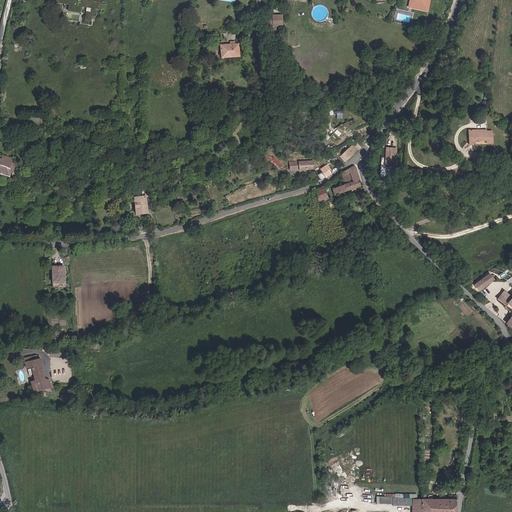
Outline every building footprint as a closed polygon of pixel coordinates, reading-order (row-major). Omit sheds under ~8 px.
[(52,0),(52,5),(68,7),(67,13),(81,15),(81,9),(91,10),(91,12),(87,12),(86,22),(93,23),(95,10),(102,11),(103,2),(84,0),(52,0)] [(271,16),(270,17),(270,26),(270,27),(281,28),(282,16),(271,16)] [(238,46),(236,46),(231,47),(221,47),(222,60),(239,59),(238,46)] [(333,109),(333,113),(337,113),(336,118),(342,118),(343,110),(333,109)] [(489,146),(490,136),(485,135),(485,134),(468,133),(468,146),(473,146),(473,143),(483,143),(482,146),(489,146)] [(341,156),(346,161),(358,150),(356,148),(353,150),(351,147),(341,156)] [(396,149),(387,148),(385,167),(395,167),(396,149)] [(271,157),(269,155),(272,153),(268,149),(262,155),(265,158),(267,157),(277,170),(282,165),(273,155),(271,157)] [(13,172),(17,163),(12,162),(13,159),(3,156),(2,159),(0,158),(0,173),(10,177),(12,172),(13,172)] [(298,171),(313,170),(312,162),(289,162),(289,171),(298,170),(298,171)] [(324,175),(325,177),(331,173),(329,171),(330,170),(327,166),(316,172),(318,178),(324,175)] [(352,168),(340,173),(344,185),(332,190),(335,196),(359,188),(357,183),(359,182),(354,168),(352,168)] [(323,187),(314,191),(319,203),(328,200),(323,187)] [(136,215),(147,213),(146,204),(145,197),(143,197),(143,195),(140,195),(140,198),(133,200),(136,215)] [(51,267),(51,282),(61,283),(61,267),(51,267)] [(490,274),(482,279),(486,285),(489,283),(488,281),(493,278),(490,274)] [(477,291),(486,285),(482,279),(473,285),(477,291)] [(494,296),(507,307),(511,301),(511,284),(506,280),(494,296)] [(30,383),(31,387),(32,392),(38,391),(50,388),(49,382),(44,380),(40,360),(37,356),(24,359),(26,369),(31,368),(31,371),(29,371),(30,375),(32,375),(34,382),(30,383)] [(404,500),(414,500),(417,500),(417,495),(386,495),(385,497),(377,498),(378,505),(396,500),(404,500)] [(414,507),(414,511),(422,511),(423,500),(417,500),(414,500),(414,507)] [(423,500),(422,511),(456,511),(457,501),(423,500)]
